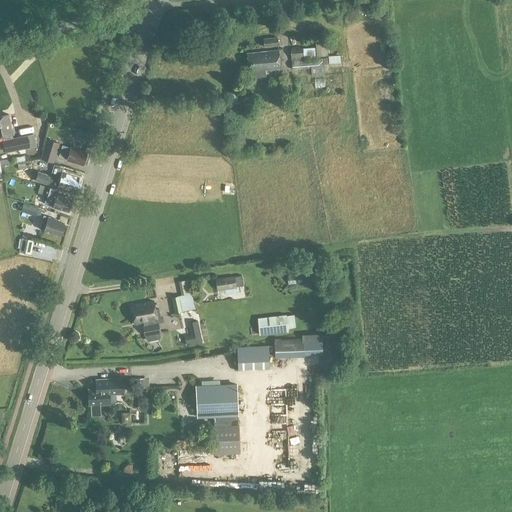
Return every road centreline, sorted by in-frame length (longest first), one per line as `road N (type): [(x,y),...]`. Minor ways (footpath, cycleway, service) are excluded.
road 1 (secondary): [(0,500),(150,7)]
road 2 (unclassified): [(0,43),(78,15),(150,7)]
